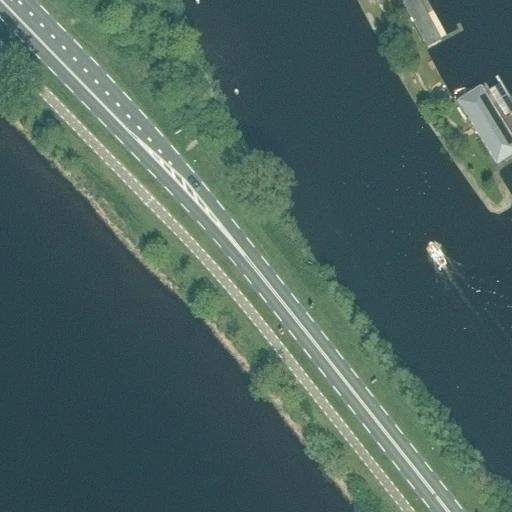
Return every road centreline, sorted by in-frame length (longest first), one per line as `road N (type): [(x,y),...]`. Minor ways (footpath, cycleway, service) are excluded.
road 1 (primary): [(0,12),(228,250),(241,254)]
road 2 (primary): [(241,254),(186,174),(24,0)]
road 3 (primary): [(446,511),(241,254)]
road 4 (unknown): [(371,0),(448,142)]
